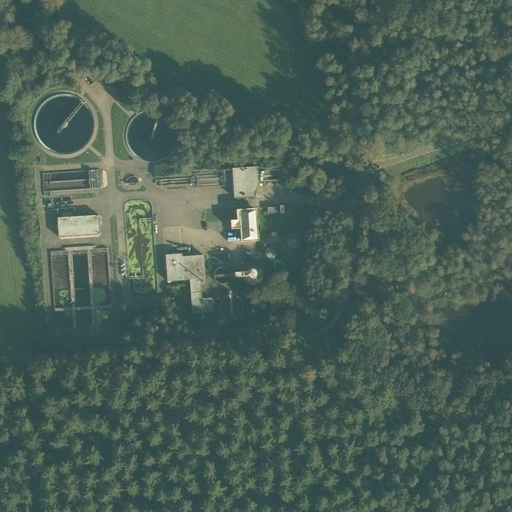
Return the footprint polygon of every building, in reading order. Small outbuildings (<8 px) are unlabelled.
[(233,186),(234,198),(255,197),(258,185),(258,184),(257,171),(257,167),(232,169),(232,172),(233,186)] [(95,188),(95,178),(85,178),(85,173),(45,173),(45,189),(95,188)] [(242,229),(240,229),(241,242),(259,241),(256,209),(236,210),(237,220),(238,220),(238,211),(255,210),(257,240),(242,241),(242,229)] [(242,241),(257,240),(255,210),(238,211),(238,220),(237,220),(231,221),(231,230),(240,229),(242,229),(242,241)] [(58,218),(59,238),(100,235),(99,216),(58,218)] [(296,234),(286,239),(290,248),(300,243),(296,234)] [(190,280),(191,294),(201,293),(200,279),(205,279),(203,255),(182,257),(182,254),(165,255),(167,282),(190,280)] [(202,299),(201,293),(191,294),(192,314),(213,312),(212,299),(202,299)]
